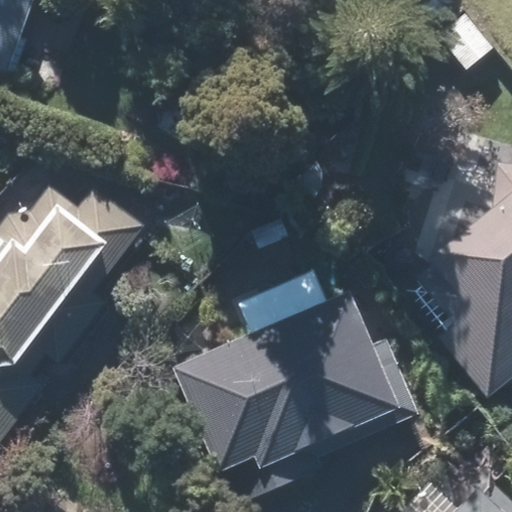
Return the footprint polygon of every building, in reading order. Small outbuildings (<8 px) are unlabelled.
[(0,0),(0,76),(1,77),(28,0),(0,0)] [(506,281),(432,336),(478,399),(511,373),(511,154),(465,189),(483,214),(466,226),(506,281)] [(0,434),(28,402),(0,377),(0,372),(99,256),(114,268),(146,230),(92,185),(72,209),(49,189),(22,220),(11,211),(0,223),(0,434)] [(246,337),(166,369),(210,477),(246,462),(251,473),(389,417),(339,296),(320,303),(307,272),(232,303),(246,337)] [(487,511),(467,493),(449,511),(487,511)]
